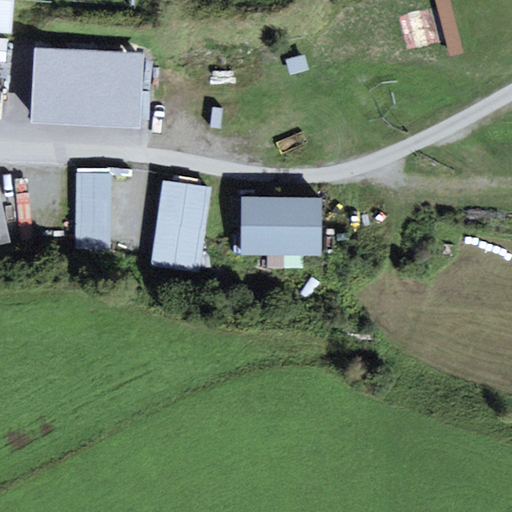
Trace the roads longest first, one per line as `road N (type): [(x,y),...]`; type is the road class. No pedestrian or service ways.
road 1 (track): [(511,88),(358,170)]
road 2 (track): [(511,171),(358,170)]
